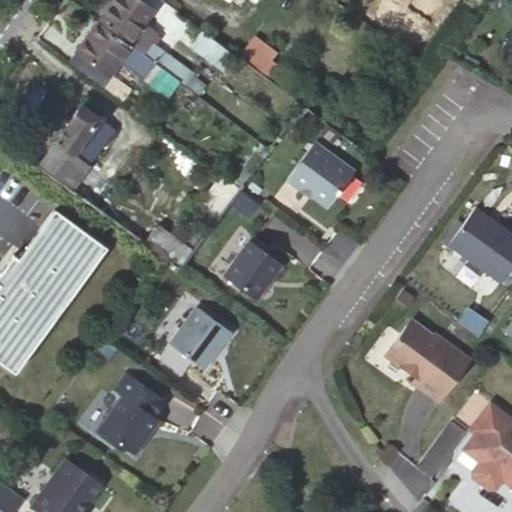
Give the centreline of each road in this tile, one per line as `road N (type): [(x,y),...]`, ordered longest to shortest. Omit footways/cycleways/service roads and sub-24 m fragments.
road 1 (residential): [(511,127),(472,126),(298,366)]
road 2 (residential): [(298,366),(198,511)]
road 3 (residential): [(391,511),(318,414),(298,366)]
